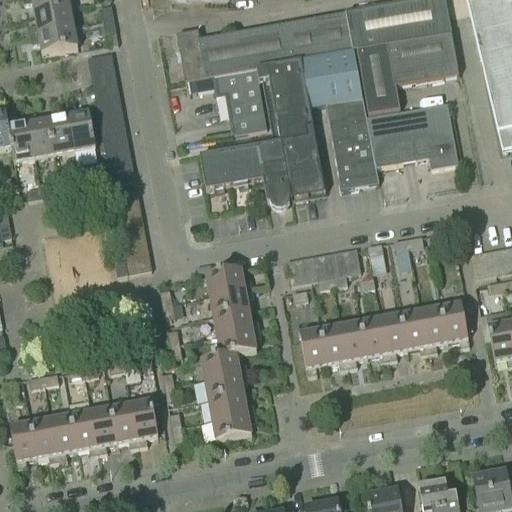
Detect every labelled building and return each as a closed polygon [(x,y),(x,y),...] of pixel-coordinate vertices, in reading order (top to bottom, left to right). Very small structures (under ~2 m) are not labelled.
[(67,0),(24,0),(21,1),(23,9),(32,8),(34,19),(70,12),(67,0)] [(444,0),(345,18),(353,57),(355,57),(451,40),(444,0)] [(511,0),(464,0),(502,155),(511,152),(511,0)] [(36,30),(27,32),(29,41),(73,33),(70,12),(34,19),(36,30)] [(110,12),(100,14),(102,27),(113,25),(110,12)] [(197,37),(175,40),(184,88),(213,83),(256,75),(301,67),(353,57),(345,18),(198,45),(197,37)] [(113,25),(102,27),(105,41),(116,39),(113,25)] [(73,33),(29,41),(30,49),(39,48),(42,60),(77,53),(73,33)] [(451,40),(355,57),(367,122),(400,116),(395,92),(458,81),(451,40)] [(301,67),(306,92),(322,89),(326,112),(364,105),(355,57),(301,67)] [(110,59),(87,64),(89,76),(113,71),(110,59)] [(301,67),(256,75),(267,134),(276,184),(263,187),(267,210),(270,210),(272,215),(277,217),(283,218),(287,215),(290,212),(289,206),(325,199),(301,67)] [(113,71),(89,76),(91,87),(115,83),(113,71)] [(256,75),(213,83),(217,102),(225,100),(233,141),(252,137),(267,134),(256,75)] [(115,83),(91,87),(93,99),(117,94),(115,83)] [(117,94),(93,99),(96,110),(119,106),(117,94)] [(119,106),(96,110),(98,122),(121,117),(119,106)] [(378,190),(376,174),(367,125),(363,106),(325,112),(340,196),(378,190)] [(447,110),(367,125),(376,174),(428,165),(430,176),(458,171),(447,110)] [(75,111),(66,113),(74,157),(95,154),(88,118),(77,120),(75,111)] [(59,123),(47,125),(54,161),(74,157),(66,113),(57,115),(59,123)] [(0,154),(10,153),(11,153),(8,133),(6,117),(0,117),(0,154)] [(121,117),(98,122),(100,133),(124,129),(121,117)] [(35,119),(26,120),(34,165),(54,161),(47,125),(36,127),(35,119)] [(8,133),(11,153),(10,153),(14,169),(34,165),(26,120),(18,122),(19,131),(8,133)] [(124,129),(100,133),(102,145),(126,141),(124,129)] [(255,153),(200,163),(206,197),(263,187),(276,184),(267,134),(252,137),(255,153)] [(126,141),(102,145),(104,156),(128,152),(126,141)] [(128,152),(104,156),(107,168),(130,164),(128,152)] [(130,164),(107,168),(109,180),(133,175),(130,164)] [(133,175),(109,180),(111,191),(135,187),(133,175)] [(10,183),(0,184),(0,195),(12,193),(10,183)] [(93,184),(80,186),(82,197),(95,194),(93,184)] [(80,186),(66,189),(68,199),(82,197),(80,186)] [(53,191),(40,194),(42,204),(55,201),(53,191)] [(40,194),(26,196),(28,207),(42,204),(40,194)] [(136,195),(112,199),(115,211),(138,206),(136,195)] [(138,206),(115,211),(117,222),(140,218),(138,206)] [(6,216),(0,216),(0,230),(9,229),(6,216)] [(140,218),(117,222),(119,234),(143,230),(140,218)] [(9,229),(0,230),(0,239),(1,245),(11,243),(9,229)] [(143,230),(119,234),(121,246),(145,241),(143,230)] [(448,238),(434,241),(435,250),(449,247),(448,238)] [(145,241),(121,246),(123,257),(147,253),(145,241)] [(421,243),(407,245),(408,255),(422,252),(421,243)] [(407,245),(393,248),(395,257),(408,255),(407,245)] [(380,250),(366,253),(368,262),(382,260),(380,250)] [(147,253),(123,257),(126,269),(149,264),(147,253)] [(504,254),(493,256),(497,280),(508,278),(504,254)] [(356,255),(344,257),(348,280),(360,278),(356,255)] [(493,256),(480,258),(485,282),(497,280),(493,256)] [(344,257),(332,259),(336,282),(341,282),(348,280),(344,257)] [(480,258),(469,261),(473,284),(485,282),(480,258)] [(332,259),(321,261),(325,285),(329,284),(336,282),(332,259)] [(321,261),(309,263),(313,287),(317,286),(325,285),(321,261)] [(309,263),(297,265),(301,289),(313,287),(309,263)] [(149,264),(126,269),(128,280),(133,279),(151,276),(149,264)] [(297,265),(285,268),(290,291),(301,289),(297,265)] [(124,266),(113,268),(116,283),(127,281),(124,266)] [(241,275),(205,282),(209,303),(251,295),(250,286),(243,288),(241,275)] [(336,282),(329,284),(331,293),(343,291),(341,282),(336,282)] [(329,284),(325,285),(317,286),(319,296),(331,293),(329,284)] [(372,284),(359,287),(360,297),(374,294),(372,284)] [(511,285),(500,288),(502,297),(511,295),(511,285)] [(500,288),(486,290),(488,300),(502,297),(500,288)] [(251,295),(209,303),(213,322),(248,316),(246,305),(253,303),(251,295)] [(169,296),(159,297),(162,312),(172,310),(169,296)] [(305,297),(291,299),(293,308),(307,306),(305,297)] [(172,310),(162,312),(164,325),(174,324),(172,310)] [(460,310),(440,314),(446,349),(458,347),(459,354),(468,352),(460,310)] [(440,314),(420,317),(427,360),(436,358),(435,351),(446,349),(440,314)] [(248,316),(213,322),(216,343),(259,335),(257,326),(250,327),(248,316)] [(420,317),(399,321),(406,357),(417,354),(419,361),(427,360),(420,317)] [(399,321),(379,325),(387,367),(396,365),(395,359),(406,357),(399,321)] [(301,339),(299,340),(307,382),(316,380),(314,373),(326,371),(317,323),(299,327),(301,339)] [(318,323),(317,323),(326,371),(337,370),(338,376),(347,375),(339,332),(320,336),(318,323)] [(379,325),(359,329),(366,364),(377,362),(378,369),(387,367),(379,325)] [(359,329),(339,332),(347,375),(356,373),(354,366),(366,364),(359,329)] [(511,352),(507,329),(487,333),(494,368),(505,366),(507,373),(511,371),(511,352)] [(216,343),(220,362),(220,363),(236,360),(236,361),(256,357),(254,345),(260,344),(259,335),(216,343)] [(176,336),(166,337),(169,352),(179,350),(176,336)] [(179,350),(169,352),(172,366),(181,364),(179,350)] [(220,362),(200,366),(204,387),(247,379),(245,371),(238,372),(236,361),(236,360),(220,363),(220,362)] [(136,365),(122,368),(124,377),(138,375),(136,365)] [(122,368),(108,371),(110,380),(124,377),(122,368)] [(96,373),(82,375),(84,385),(98,382),(96,373)] [(82,375),(68,378),(70,387),(84,385),(82,375)] [(171,378),(162,380),(164,394),(174,392),(171,378)] [(247,379),(204,387),(208,407),(243,401),(241,389),(248,388),(247,379)] [(56,380),(42,383),(44,392),(58,389),(56,380)] [(42,383),(28,385),(30,394),(44,392),(42,383)] [(15,388),(1,390),(3,399),(17,397),(15,388)] [(174,392),(164,394),(167,408),(177,406),(174,392)] [(243,401),(208,407),(211,427),(254,419),(252,411),(245,412),(243,401)] [(151,407),(130,410),(138,453),(147,452),(146,445),(158,443),(151,407)] [(130,410),(110,414),(117,451),(128,448),(130,455),(138,453),(130,410)] [(110,414),(90,418),(98,461),(107,459),(105,453),(117,451),(110,414)] [(90,418),(70,422),(77,458),(88,456),(89,462),(98,461),(90,418)] [(179,418),(169,420),(172,434),(181,432),(179,418)] [(254,419),(211,427),(215,448),(251,442),(248,430),(256,428),(254,419)] [(70,422),(50,425),(58,468),(67,467),(65,460),(77,458),(70,422)] [(50,425),(30,429),(37,465),(48,463),(49,470),(58,468),(50,425)] [(30,429),(9,433),(17,476),(27,474),(25,467),(37,465),(30,429)] [(181,432),(172,434),(174,448),(184,447),(181,432)] [(504,476),(472,482),(477,511),(511,511),(511,485),(506,486),(504,476)] [(444,487),(418,492),(421,511),(457,511),(455,498),(447,499),(444,487)] [(398,511),(396,496),(365,502),(367,511),(398,511)]
